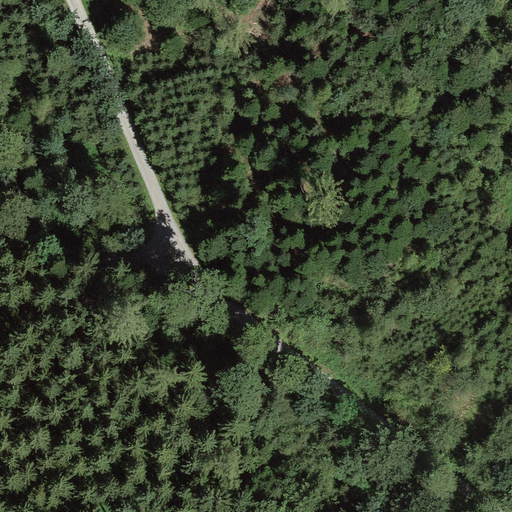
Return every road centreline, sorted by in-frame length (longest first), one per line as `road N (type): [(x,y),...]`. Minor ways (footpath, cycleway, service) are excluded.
road 1 (track): [(495,511),(179,252),(69,0)]
road 2 (track): [(0,250),(203,278)]
